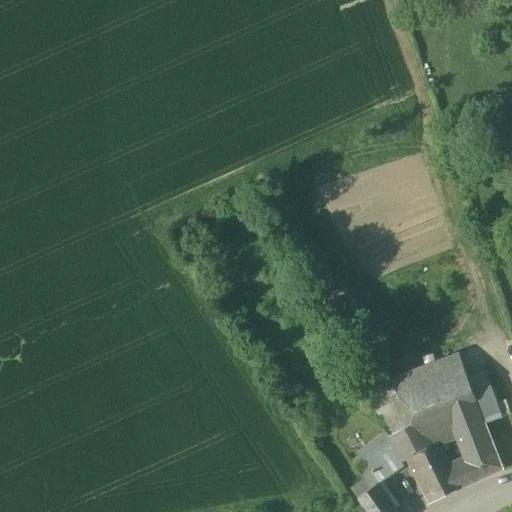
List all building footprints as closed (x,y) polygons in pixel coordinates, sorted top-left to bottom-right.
[(460,354),(411,373),(429,419),(454,409),(476,401),(477,400),(474,392),(460,354)] [(411,373),(395,379),(412,425),(429,419),(411,373)] [(412,425),(395,379),(389,381),(386,375),(368,384),(380,414),(385,412),(393,433),(394,433),(412,425)] [(491,386),(474,392),(477,400),(476,401),(485,423),(501,417),(497,403),(491,386)] [(507,399),(497,403),(501,417),(511,413),(507,399)] [(476,401),(454,409),(460,424),(458,425),(455,432),(468,463),(476,482),(503,469),(485,423),(476,401)] [(412,425),(394,433),(393,433),(388,437),(392,445),(402,463),(403,462),(408,460),(407,458),(434,445),(412,425)] [(357,469),(365,479),(373,490),(379,486),(405,466),(403,462),(402,463),(392,445),(357,469)] [(434,445),(407,458),(408,460),(429,504),(457,490),(448,472),(434,445)] [(468,463),(448,472),(457,490),(476,482),(468,463)] [(397,511),(379,486),(373,490),(365,479),(352,489),(367,511),(397,511)]
